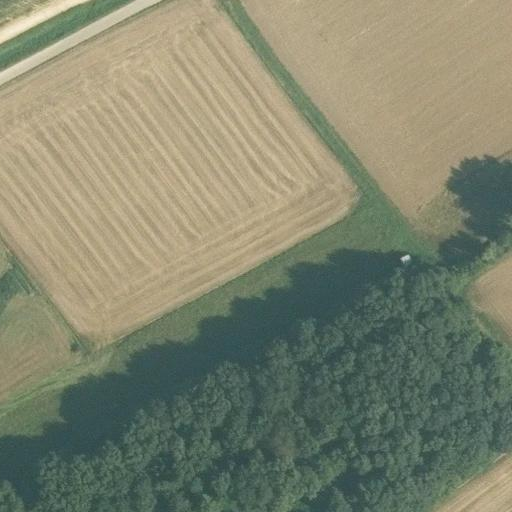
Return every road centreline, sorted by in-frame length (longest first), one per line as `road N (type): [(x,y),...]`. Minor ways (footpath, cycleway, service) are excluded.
road 1 (track): [(511,355),(229,0)]
road 2 (track): [(154,0),(0,80)]
